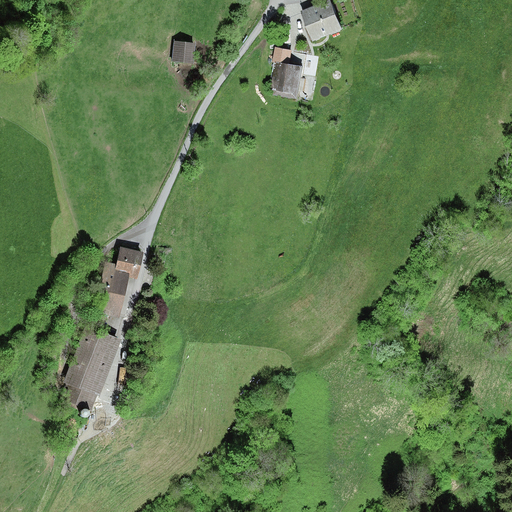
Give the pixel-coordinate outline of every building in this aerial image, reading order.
[(328,1),(297,13),(309,43),(340,31),(328,1)] [(195,43),(176,41),(174,63),(192,65),(195,43)] [(295,52),(277,48),(274,62),(292,66),(295,52)] [(307,73),(281,68),(277,89),(303,95),(307,73)] [(118,264),(106,262),(95,313),(121,319),(130,278),(139,280),(144,253),(121,248),(118,264)] [(120,339),(86,326),(65,381),(72,384),(66,400),(93,410),(120,339)]
